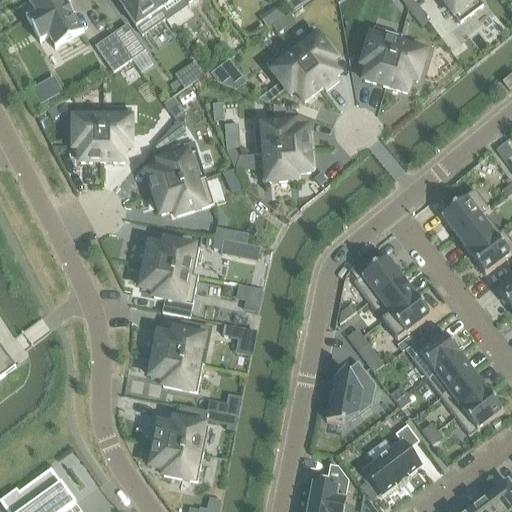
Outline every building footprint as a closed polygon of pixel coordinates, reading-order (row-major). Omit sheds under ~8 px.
[(83,35),(74,20),(75,20),(67,5),(66,6),(62,0),(37,0),(29,5),(29,6),(31,6),(37,17),(28,22),(28,20),(26,21),(40,46),(42,45),(41,44),(49,39),(56,50),(54,51),(55,52),(84,36),(84,35),(83,35)] [(150,0),(115,0),(142,38),(165,22),(150,0)] [(150,0),(165,22),(166,22),(160,13),(179,0),(182,0),(187,7),(197,0),(150,0)] [(290,0),(285,4),(293,16),(316,0),(290,0)] [(478,2),(477,0),(441,0),(455,19),(461,26),(483,9),(478,2)] [(408,18),(411,8),(402,6),(399,16),(408,18)] [(417,21),(420,11),(411,8),(408,18),(417,21)] [(277,9),(260,21),(268,31),(285,20),(277,9)] [(287,32),(280,23),(273,29),(279,38),(287,32)] [(145,53),(128,28),(115,37),(133,62),(145,53)] [(279,38),(273,29),(265,34),(272,43),(279,38)] [(386,90),(400,43),(401,39),(374,31),(372,38),(363,69),(369,71),(365,84),(386,90)] [(311,32),(289,50),(322,92),(323,91),(326,94),(339,84),(336,80),(339,78),(331,67),(336,63),(311,32)] [(133,62),(115,37),(95,50),(113,76),(133,62)] [(417,85),(426,54),(427,52),(400,43),(386,90),(407,96),(411,83),(417,85)] [(289,50),(266,67),(291,98),(296,94),(305,105),(322,92),(289,50)] [(194,64),(174,78),(185,92),(193,86),(202,80),(204,78),(194,64)] [(511,76),(502,85),(509,93),(511,90),(511,76)] [(54,79),(31,92),(40,108),(63,95),(54,79)] [(177,108),(172,100),(164,107),(169,114),(177,108)] [(59,118),(54,108),(46,113),(51,122),(59,118)] [(183,115),(177,108),(169,114),(174,122),(183,115)] [(103,112),(75,112),(75,122),(74,152),(81,152),(81,166),(103,166),(103,122),(103,112)] [(131,112),(103,112),(103,122),(103,166),(125,166),(125,152),(131,152),(131,122),(131,112)] [(313,152),(312,136),(308,136),(307,132),(294,133),(293,127),(253,131),(255,159),(260,158),(309,154),(309,152),(313,152)] [(238,128),(225,129),(227,154),(226,154),(231,164),(239,160),(235,151),(240,150),(238,128)] [(205,182),(193,146),(170,154),(173,162),(159,166),(161,173),(148,177),(154,198),(205,182)] [(311,176),(310,173),(315,172),(314,156),(309,156),(309,154),(260,158),(262,187),(266,186),(298,184),(297,178),(311,176)] [(239,160),(231,164),(236,173),(244,169),(239,160)] [(323,177),(316,183),(322,190),(328,184),(323,177)] [(214,209),(205,182),(154,198),(161,219),(174,215),(176,221),(207,211),(214,209)] [(508,201),(511,198),(511,186),(502,194),(508,201)] [(486,217),(486,218),(490,215),(475,195),(442,221),(456,240),(486,217)] [(500,237),(500,236),(486,218),(486,217),(456,240),(471,259),(500,237)] [(217,231),(215,241),(224,243),(233,245),(235,234),(217,231)] [(511,243),(504,233),(500,236),(500,237),(471,259),(485,278),(511,259),(511,257),(511,243)] [(215,241),(212,252),(222,253),(221,257),(257,264),(260,251),(233,245),(224,243),(215,241)] [(193,281),(199,252),(165,245),(164,252),(150,249),(146,271),(193,281)] [(369,306),(402,281),(388,261),(354,287),(369,306)] [(189,322),(197,282),(193,281),(146,271),(141,292),(155,295),(153,301),(164,303),(162,317),(189,322)] [(383,325),(417,300),(402,281),(369,306),(383,325)] [(511,287),(500,297),(511,313),(511,287)] [(398,344),(431,319),(417,300),(383,325),(398,344)] [(340,328),(356,315),(351,309),(341,316),(339,327),(340,328)] [(235,340),(237,331),(226,329),(224,338),(235,340)] [(352,348),(363,340),(358,333),(347,341),(352,348)] [(200,369),(205,341),(174,335),(173,341),(159,338),(155,360),(200,369)] [(427,382),(460,357),(446,338),(412,363),(427,382)] [(372,375),(382,367),(363,340),(352,348),(372,375)] [(397,349),(402,356),(414,347),(408,340),(397,349)] [(0,382),(15,370),(0,350),(0,382)] [(441,401),(474,376),(460,357),(427,382),(441,401)] [(196,397),(202,370),(200,369),(155,360),(150,382),(164,384),(163,390),(196,397)] [(372,409),(376,389),(359,366),(335,383),(327,425),(345,429),(372,409)] [(475,377),(474,376),(441,401),(455,421),(489,396),(475,377)] [(396,405),(407,398),(401,390),(391,398),(396,405)] [(503,415),(489,396),(455,421),(470,440),(503,415)] [(412,405),(407,398),(396,405),(401,413),(412,405)] [(209,404),(207,414),(216,416),(218,406),(209,404)] [(160,427),(155,448),(203,458),(209,430),(204,429),(205,425),(207,414),(180,409),(177,424),(175,423),(173,430),(160,427)] [(207,414),(205,425),(214,426),(216,416),(207,414)] [(403,442),(365,470),(384,494),(398,483),(398,484),(408,477),(407,476),(421,465),(409,450),(420,442),(408,427),(397,435),(403,442)] [(438,434),(432,427),(422,435),(427,442),(438,434)] [(432,449),(443,441),(438,434),(427,442),(432,449)] [(155,448),(151,470),(165,473),(164,479),(198,486),(203,458),(155,448)] [(344,511),(349,485),(339,470),(330,469),(328,481),(320,479),(319,489),(315,488),(310,511),(344,511)] [(70,511),(78,506),(53,473),(19,497),(17,494),(2,505),(6,511),(70,511)] [(511,511),(511,488),(509,484),(489,499),(499,511),(511,511)] [(499,511),(489,499),(471,511),(499,511)]
